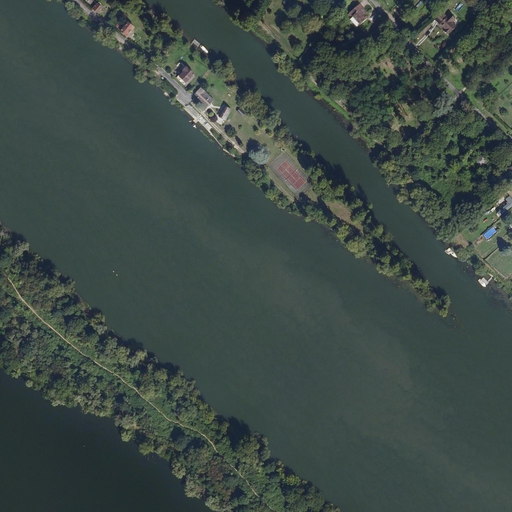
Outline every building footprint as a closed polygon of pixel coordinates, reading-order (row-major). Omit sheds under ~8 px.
[(96,12),(101,7),(99,5),(97,3),(92,8),(96,12)] [(364,14),(367,11),(360,5),(351,13),(362,25),(369,18),(366,15),(364,14)] [(440,12),(434,19),(445,29),(443,32),(447,35),(456,26),(440,12)] [(127,24),(132,28),(126,36),(127,37),(134,28),(128,23),(127,24)] [(126,36),(132,28),(127,24),(120,32),(126,36)] [(182,71),(183,72),(177,79),(184,85),(194,75),(186,68),(182,71)] [(213,100),(201,89),(194,96),(197,98),(206,107),(213,100)] [(225,119),(230,110),(226,108),(221,117),(225,119)] [(474,163),(480,169),(488,161),(482,155),(474,163)] [(501,215),(502,216),(511,208),(511,207),(511,206),(509,203),(506,206),(509,208),(501,215)] [(511,207),(511,208),(502,216),(504,218),(506,216),(508,218),(511,213),(511,207)] [(483,234),(486,239),(497,233),(494,227),(483,234)]
